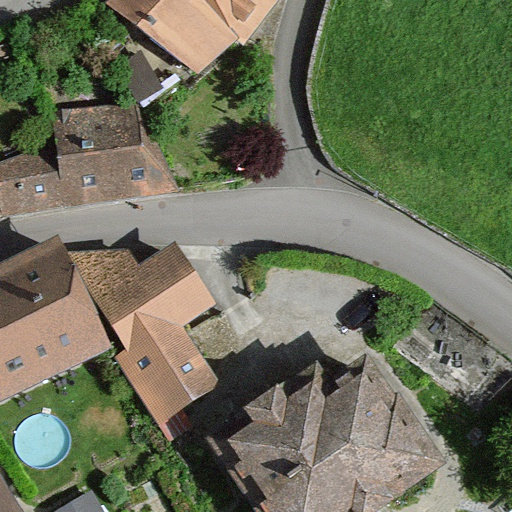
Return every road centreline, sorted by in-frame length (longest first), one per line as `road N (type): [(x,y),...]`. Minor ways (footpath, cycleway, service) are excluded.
road 1 (residential): [(0,248),(285,215)]
road 2 (residential): [(285,215),(388,248),(511,325)]
road 3 (residential): [(303,0),(286,44),(285,215)]
